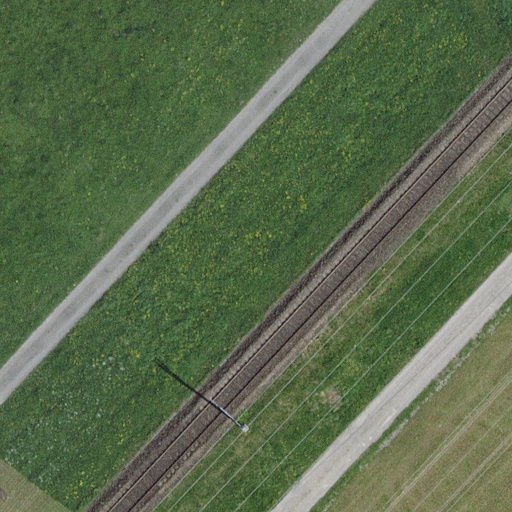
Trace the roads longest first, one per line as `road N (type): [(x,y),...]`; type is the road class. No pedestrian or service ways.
road 1 (track): [(0,400),(371,0)]
road 2 (track): [(511,298),(314,511)]
